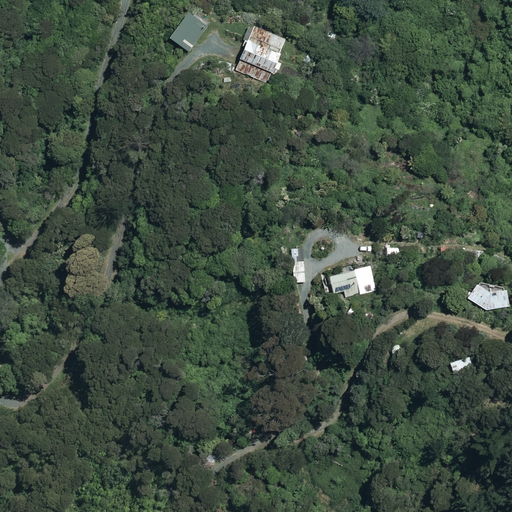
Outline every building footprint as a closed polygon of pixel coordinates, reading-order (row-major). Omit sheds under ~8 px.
[(206,28),(187,14),(169,39),(188,52),(206,28)] [(285,39),(252,26),(234,72),(267,85),(285,39)] [(304,282),(303,263),(291,264),(293,283),(304,282)] [(375,290),(369,266),(328,276),(331,288),(342,285),(345,297),(375,290)] [(488,283),(472,287),(473,293),(466,294),(469,313),(508,306),(504,287),(490,289),(488,283)] [(388,350),(395,357),(402,349),(395,342),(388,350)] [(472,367),(468,357),(449,363),(452,373),(472,367)]
